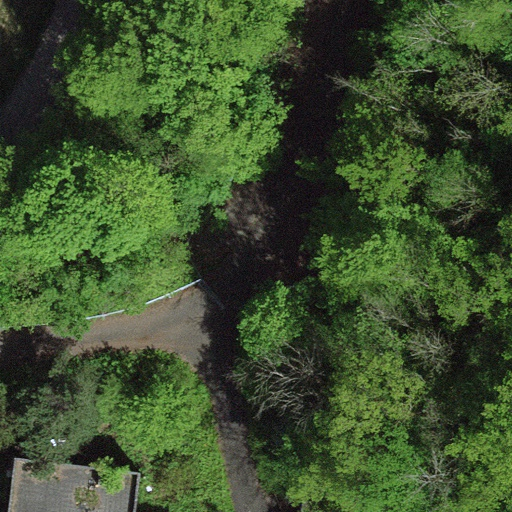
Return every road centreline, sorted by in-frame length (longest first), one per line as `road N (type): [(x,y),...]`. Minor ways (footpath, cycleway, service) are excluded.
road 1 (residential): [(347,0),(328,96),(301,169),(272,222),(194,315),(152,333),(0,355)]
road 2 (track): [(73,0),(42,63),(0,120)]
